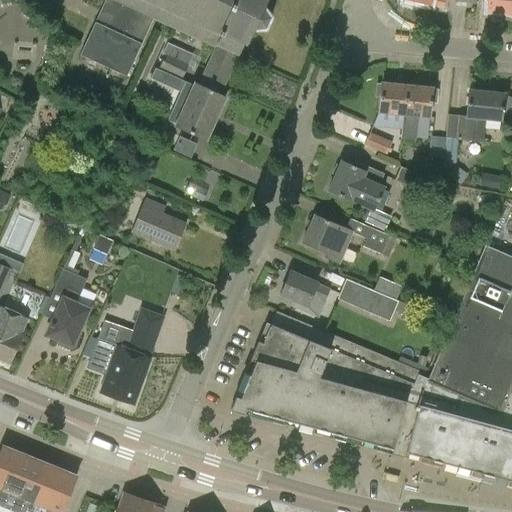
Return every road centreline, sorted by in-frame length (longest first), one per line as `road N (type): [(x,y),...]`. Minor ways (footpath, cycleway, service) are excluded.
road 1 (residential): [(171,464),(343,38)]
road 2 (secondary): [(352,511),(171,464)]
road 3 (secondary): [(171,464),(0,389)]
road 4 (residential): [(511,54),(343,38)]
